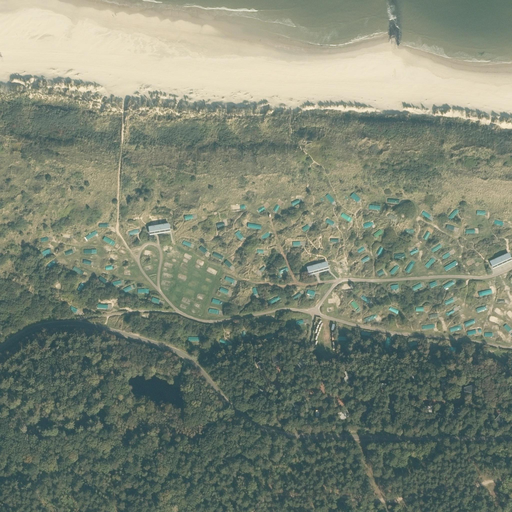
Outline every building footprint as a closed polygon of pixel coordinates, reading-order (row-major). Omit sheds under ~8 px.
[(350,197),(358,203),(361,199),(353,193),(350,197)] [(325,196),(332,204),(335,201),(328,194),(325,196)] [(293,206),(302,202),(300,198),(291,202),(293,206)] [(325,222),(334,227),(336,222),(327,218),(325,222)] [(458,232),(459,228),(447,224),(445,228),(458,232)] [(168,225),(148,228),(150,235),(153,234),(154,235),(166,233),(165,232),(169,231),(168,225)] [(239,231),(235,233),(241,241),(244,238),(239,231)] [(105,237),(104,239),(109,242),(109,243),(114,245),(115,242),(105,237)] [(199,249),(207,257),(210,253),(202,245),(199,249)] [(44,257),(52,254),(51,249),(42,251),(44,257)] [(507,262),(511,260),(508,254),(490,262),(492,269),(496,267),(496,268),(507,263),(507,262)] [(224,263),(232,270),(234,267),(227,260),(224,263)] [(456,261),(444,267),(446,271),(458,264),(456,261)] [(328,270),(326,263),(307,268),(308,275),(312,274),(313,275),(324,272),(324,271),(328,270)] [(455,283),(453,280),(443,286),(445,289),(455,283)] [(229,296),(231,291),(221,287),(219,291),(229,296)] [(271,358),(270,358),(271,360),(272,364),(273,363),(274,364),(278,362),(277,361),(279,361),(277,359),(278,358),(276,356),(275,357),(273,356),(271,357),(271,358)] [(253,359),(253,362),(256,364),(256,365),(260,371),(262,371),(262,369),(263,368),(261,366),(263,366),(263,365),(260,365),(259,363),(258,361),(256,360),(255,360),(253,359)] [(299,359),(295,364),(300,368),(304,363),(299,359)] [(342,382),(349,385),(350,382),(347,381),(348,379),(351,377),(350,375),(347,376),(346,372),(343,373),(345,377),(343,382),(342,382)] [(440,378),(438,380),(441,383),(441,389),(440,389),(448,389),(448,386),(445,386),(445,383),(447,381),(445,379),(443,381),(440,378)] [(258,388),(255,394),(261,397),(263,390),(258,388)] [(293,411),(290,412),(291,415),(294,414),(295,418),(298,417),(296,413),(299,408),(300,408),(293,405),(292,407),(294,408),(293,411)] [(362,417),(362,418),(362,420),(365,419),(366,416),(367,416),(372,411),(371,408),(369,409),(368,409),(366,410),(366,409),(365,409),(365,412),(364,414),(363,415),(362,417)] [(387,408),(384,414),(390,417),(392,411),(387,408)] [(448,418),(448,419),(450,419),(452,416),(452,417),(453,416),(459,412),(458,410),(456,410),(455,409),(454,411),(453,409),(452,410),(452,412),(450,414),(449,415),(448,416),(448,418)] [(344,413),(338,415),(340,421),(346,419),(344,413)] [(495,421),(493,422),(495,425),(496,425),(496,426),(498,425),(497,425),(502,423),(500,422),(501,422),(499,418),(498,419),(498,417),(497,419),(496,418),(494,420),(495,421)]
